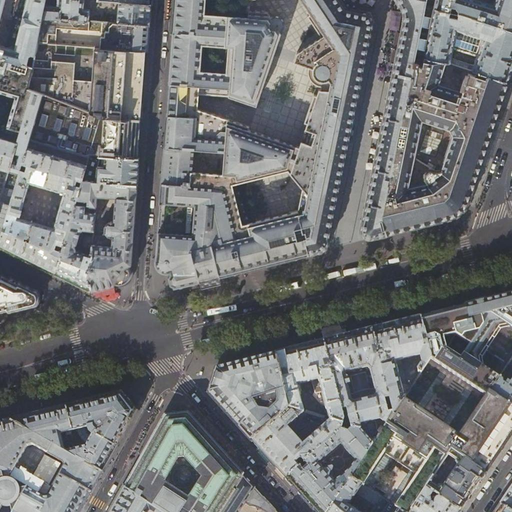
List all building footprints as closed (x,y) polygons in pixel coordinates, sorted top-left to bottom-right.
[(45,0),(0,0),(0,57),(1,58),(33,66),(38,42),(43,17),(45,5),(45,0)] [(58,0),(58,5),(45,5),(43,17),(89,20),(90,9),(84,8),(84,0),(58,0)] [(199,0),(175,0),(175,5),(172,55),(170,73),(169,85),(193,87),(224,89),(225,72),(198,70),(199,46),(222,47),(224,14),(198,13),(199,0)] [(326,246),(327,244),(337,197),(345,154),(346,148),(358,95),(372,23),(369,13),(344,8),(340,2),(339,0),(396,0),(398,4),(401,11),(402,15),(402,19),(402,27),(380,132),(367,196),(360,231),(362,234),(363,236),(366,237),(369,238),(371,238),(378,237),(386,235),(386,234),(382,215),(414,55),(418,38),(419,32),(421,23),(422,17),(423,10),(418,9),(420,1),(425,2),(425,0),(294,0),(299,7),(316,37),(293,55),(290,64),(303,67),(303,73),(304,78),(306,82),(310,86),(314,87),(300,130),(310,136),(308,140),(305,147),(297,143),(285,171),(299,188),(296,211),(303,235),(308,254),(320,251),(323,250),(325,248),(326,246)] [(425,0),(425,2),(424,6),(462,14),(511,30),(511,0),(495,0),(494,4),(480,0),(425,0)] [(151,14),(151,4),(119,1),(117,23),(150,25),(151,14)] [(424,6),(423,10),(422,17),(431,18),(430,24),(421,23),(419,32),(428,34),(426,40),(418,38),(414,55),(450,62),(508,81),(511,68),(511,30),(462,14),(424,6)] [(225,72),(224,89),(224,97),(252,106),(277,33),(280,30),(281,25),(279,21),(277,17),(273,17),(269,18),(267,21),(244,17),(224,14),(222,47),(226,48),(225,72)] [(89,20),(43,17),(38,42),(55,44),(57,28),(98,31),(99,33),(108,33),(107,47),(145,50),(148,50),(149,36),(150,25),(117,23),(89,20)] [(107,47),(94,46),(91,81),(73,80),(74,62),(34,60),(33,66),(29,89),(43,94),(101,117),(139,120),(142,87),(145,50),(107,47)] [(450,62),(414,55),(382,215),(386,234),(425,225),(448,220),(453,218),(459,214),(463,211),(464,209),(467,204),(485,149),(508,81),(450,62)] [(29,89),(33,66),(1,58),(0,60),(0,92),(16,97),(6,133),(8,133),(19,137),(0,201),(0,235),(29,140),(30,140),(43,94),(29,89)] [(193,87),(169,85),(168,97),(166,116),(191,118),(190,139),(221,142),(223,120),(192,109),(193,99),(193,87)] [(101,117),(43,94),(30,140),(39,143),(83,155),(89,157),(90,154),(101,155),(137,158),(138,139),(139,120),(101,117)] [(191,118),(166,116),(165,130),(164,147),(190,148),(222,151),(221,142),(190,139),(191,118)] [(229,177),(231,185),(273,174),(285,171),(297,143),(279,137),(223,120),(221,142),(222,151),(220,176),(229,177)] [(0,201),(19,137),(8,133),(6,139),(0,137),(0,201)] [(53,156),(37,151),(39,143),(30,140),(29,140),(0,235),(0,245),(7,249),(22,257),(32,221),(19,217),(29,182),(44,186),(53,156)] [(188,173),(190,148),(164,147),(163,163),(161,183),(217,188),(231,185),(229,177),(220,176),(188,173)] [(98,166),(101,155),(90,154),(89,157),(81,183),(80,186),(75,204),(85,205),(93,206),(96,207),(97,207),(98,196),(116,197),(114,223),(109,223),(105,226),(105,231),(108,236),(101,235),(101,237),(93,236),(92,245),(89,275),(92,291),(100,289),(109,287),(113,286),(114,286),(115,282),(117,284),(120,284),(123,284),(126,282),(129,279),(130,276),(131,274),(130,270),(129,267),(128,266),(131,265),(133,243),(135,212),(137,184),(97,181),(98,166)] [(81,183),(89,157),(83,155),(81,164),(53,156),(44,186),(65,192),(55,228),(32,221),(22,257),(34,262),(55,273),(75,204),(80,186),(75,185),(77,179),(79,180),(78,182),(81,183)] [(139,158),(137,158),(101,155),(98,166),(97,181),(137,184),(138,171),(139,158)] [(217,188),(161,183),(159,219),(156,252),(155,260),(154,260),(154,263),(155,266),(157,268),(159,270),(162,272),(164,272),(167,272),(170,272),(171,273),(169,276),(170,285),(173,286),(173,288),(189,284),(199,281),(189,253),(210,247),(243,237),(241,227),(231,185),(217,188)] [(93,206),(92,213),(84,212),(85,205),(75,204),(55,273),(67,279),(92,291),(89,275),(92,245),(93,236),(96,207),(93,206)] [(210,247),(219,276),(228,274),(251,268),(286,260),(307,254),(308,254),(303,235),(296,211),(277,216),(241,227),(243,237),(210,247)] [(30,251),(0,235),(0,293),(6,297),(14,282),(22,265),(30,251)] [(199,281),(219,276),(210,247),(189,253),(199,281)] [(0,310),(12,308),(37,302),(37,291),(9,277),(0,272),(0,310)] [(509,364),(511,359),(511,293),(474,304),(420,317),(431,358),(487,396),(490,392),(500,378),(509,364)] [(431,358),(420,317),(394,324),(372,329),(393,413),(402,400),(431,358)] [(324,342),(345,425),(378,436),(393,413),(372,329),(350,335),(342,337),(324,342)] [(342,337),(341,330),(322,335),(324,342),(342,337)] [(345,425),(324,342),(299,348),(275,354),(289,408),(304,412),(303,407),(303,405),(302,400),(301,400),(297,385),(312,381),(314,391),(316,392),(321,390),(322,390),(324,398),(323,399),(324,403),(325,403),(325,404),(325,406),(326,410),(327,411),(327,412),(327,413),(328,417),(329,417),(330,420),(345,425)] [(289,408),(275,354),(245,361),(216,368),(209,392),(229,415),(252,440),(289,408)] [(511,382),(509,387),(502,383),(503,382),(503,381),(500,378),(490,392),(511,406),(511,382)] [(82,402),(67,405),(73,430),(80,428),(81,431),(81,433),(82,435),(84,438),(85,440),(87,442),(85,446),(65,452),(103,473),(109,462),(113,454),(129,426),(137,411),(129,401),(122,392),(82,402)] [(511,433),(511,406),(490,392),(487,396),(460,437),(402,400),(393,413),(378,436),(351,477),(364,487),(386,456),(415,475),(395,506),(381,498),(376,506),(371,511),(409,511),(426,488),(430,482),(448,455),(451,450),(485,473),(495,459),(511,433)] [(73,430),(67,405),(44,411),(0,421),(0,511),(80,511),(98,482),(103,473),(65,452),(61,433),(66,432),(67,435),(72,434),(71,430),(73,430)] [(345,425),(330,420),(303,444),(287,427),(304,412),(289,408),(252,440),(272,463),(286,478),(345,425)] [(276,511),(267,502),(239,470),(201,428),(188,414),(165,417),(147,449),(125,488),(123,487),(114,503),(109,511),(276,511)] [(307,501),(316,511),(327,511),(351,477),(378,436),(345,425),(286,478),(307,501)] [(468,498),(485,473),(451,450),(448,455),(456,460),(456,461),(455,462),(455,463),(450,471),(447,469),(442,476),(442,477),(444,479),(439,487),(438,487),(430,482),(426,488),(460,511),(468,498)] [(357,511),(347,505),(356,492),(376,506),(381,498),(364,487),(351,477),(327,511),(357,511)] [(511,511),(511,487),(511,489),(500,505),(511,511)] [(458,511),(460,511),(426,488),(409,511),(458,511)]
